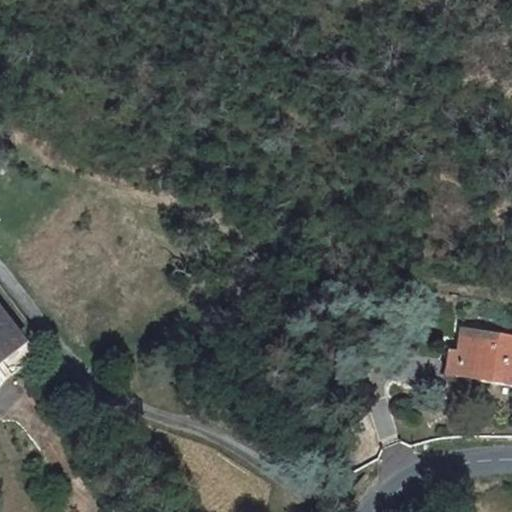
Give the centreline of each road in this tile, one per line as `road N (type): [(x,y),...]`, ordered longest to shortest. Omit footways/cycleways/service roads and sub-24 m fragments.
road 1 (unknown): [(374,500),(109,353),(64,308),(0,212)]
road 2 (tertiary): [(365,511),(414,475),(511,461)]
